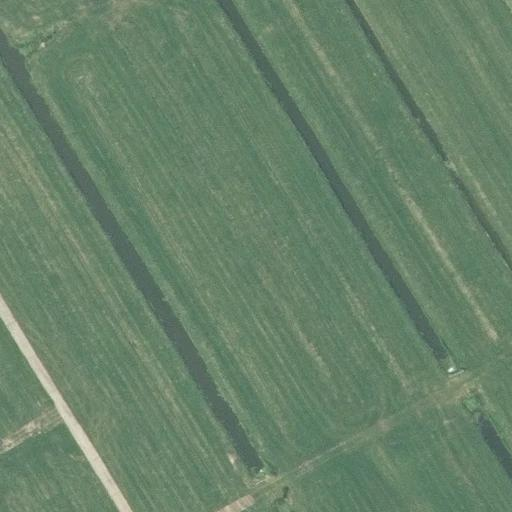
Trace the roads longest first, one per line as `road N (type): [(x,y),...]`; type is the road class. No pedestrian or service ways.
road 1 (track): [(228,511),(511,355)]
road 2 (track): [(126,511),(0,306)]
